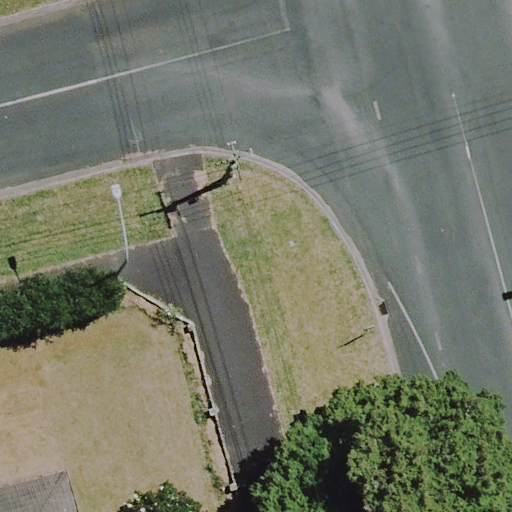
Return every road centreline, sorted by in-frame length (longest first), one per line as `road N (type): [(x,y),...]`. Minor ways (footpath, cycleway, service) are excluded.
road 1 (residential): [(0,109),(411,0)]
road 2 (secondary): [(511,321),(426,0)]
